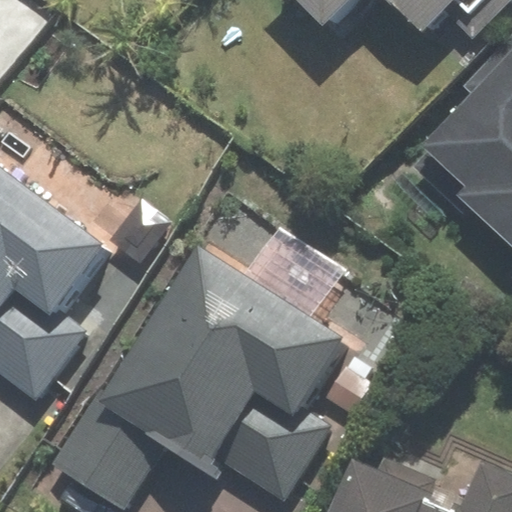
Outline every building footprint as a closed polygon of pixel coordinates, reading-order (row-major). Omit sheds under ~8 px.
[(316,0),(353,37),(391,0),(404,0),(443,40),(479,4),(489,14),(503,0),(316,0)] [(511,55),(474,93),(483,102),(420,165),(473,219),(488,204),(511,228),(511,55)] [(0,373),(47,410),(120,317),(98,301),(132,258),(0,155),(0,373)] [(131,511),(138,511),(186,441),(231,471),(237,461),(298,501),(340,438),(315,422),(367,343),(224,249),(124,400),(109,390),(60,465),(131,511)] [(511,511),(511,468),(503,465),(482,511),(468,511),(369,468),(349,511),(511,511)]
